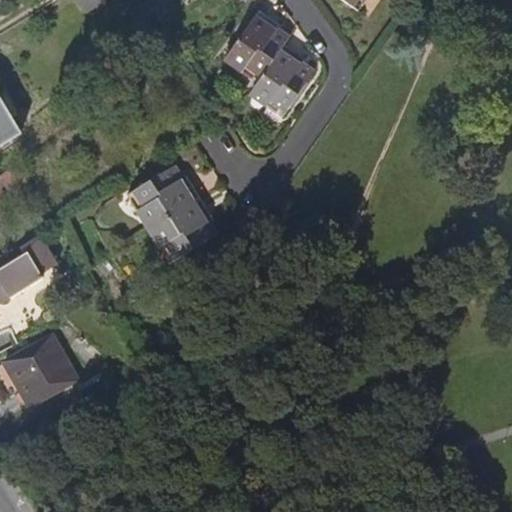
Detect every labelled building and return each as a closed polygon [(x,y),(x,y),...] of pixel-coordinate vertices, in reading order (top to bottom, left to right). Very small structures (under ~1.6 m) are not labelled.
[(110,0),(79,0),(76,3),(86,18),(111,1),(110,0)] [(333,0),(350,12),(359,0),(333,0)] [(356,16),(367,0),(359,0),(350,12),(356,16)] [(261,80),(289,39),(267,25),(270,20),(258,12),(224,63),(240,74),(244,68),(261,80)] [(286,115),(313,75),(293,61),(296,57),(283,48),(261,80),(258,86),(249,99),(265,110),(269,104),(286,115)] [(261,80),(244,68),(240,74),(258,86),(261,80)] [(0,150),(21,137),(0,103),(0,150)] [(286,115),(269,104),(265,110),(282,121),(286,115)] [(0,194),(27,178),(17,163),(0,173),(0,194)] [(203,198),(194,183),(189,186),(177,166),(137,191),(147,208),(141,211),(152,229),(203,198)] [(147,208),(137,191),(131,194),(141,211),(147,208)] [(219,235),(205,212),(210,209),(203,198),(152,229),(162,245),(168,241),(179,260),(180,259),(188,272),(210,258),(208,255),(202,245),(213,239),(219,235)] [(202,245),(208,255),(219,249),(213,239),(202,245)] [(13,298),(37,284),(35,280),(31,274),(47,265),(34,241),(15,253),(18,259),(0,270),(0,301),(12,295),(13,298)] [(179,260),(168,241),(162,245),(173,263),(179,260)] [(35,280),(51,271),(47,265),(31,274),(35,280)] [(0,350),(18,340),(11,327),(0,332),(0,350)] [(79,378),(54,333),(6,360),(31,405),(79,378)]
